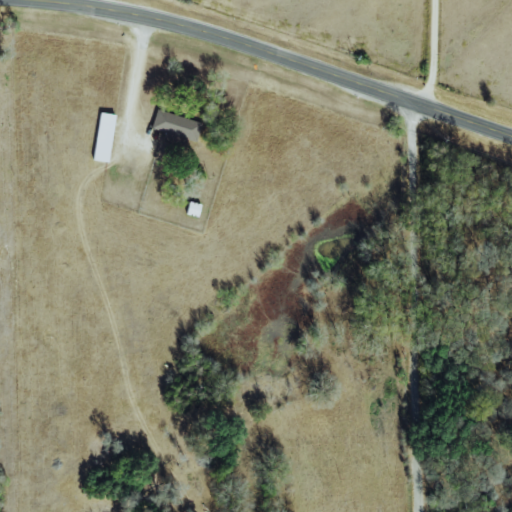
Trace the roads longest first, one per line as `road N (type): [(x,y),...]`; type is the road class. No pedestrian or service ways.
road 1 (secondary): [(18,0),(104,10),(247,45),(511,137)]
road 2 (residential): [(413,103),(419,511)]
